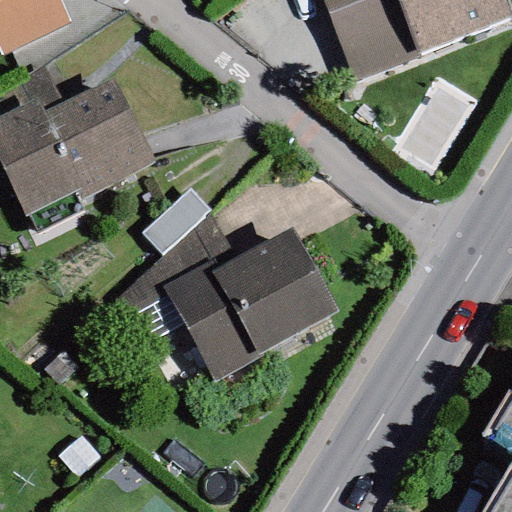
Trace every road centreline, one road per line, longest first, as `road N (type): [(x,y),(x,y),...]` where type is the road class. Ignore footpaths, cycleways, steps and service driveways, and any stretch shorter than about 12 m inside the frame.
road 1 (residential): [(469,276),(156,0)]
road 2 (secondary): [(469,276),(328,511)]
